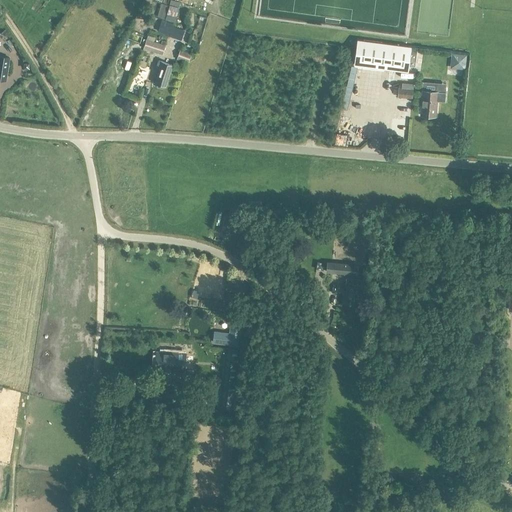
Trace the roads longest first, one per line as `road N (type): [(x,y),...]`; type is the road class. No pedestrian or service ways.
road 1 (unclassified): [(511,495),(248,273),(174,240),(111,233),(100,223),(75,135)]
road 2 (unclassified): [(511,169),(75,135)]
road 3 (track): [(100,223),(90,511)]
road 4 (track): [(309,152),(334,38),(446,47)]
road 5 (track): [(0,9),(75,135)]
